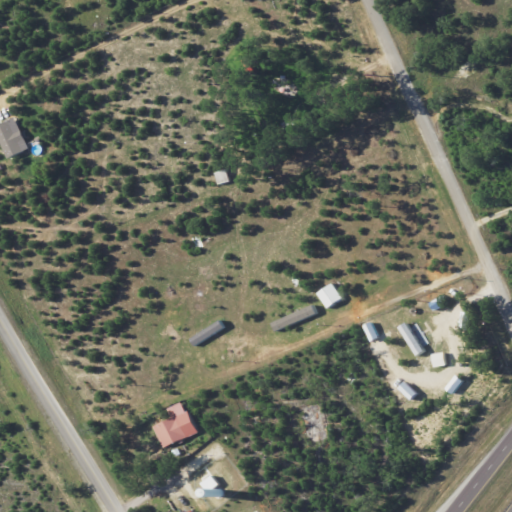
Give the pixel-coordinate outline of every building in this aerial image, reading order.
[(31,148),(16,118),(0,125),(0,139),(10,159),(31,148)] [(318,293),(328,308),(344,299),(334,283),(318,293)] [(320,317),(317,307),(272,320),(275,330),(320,317)] [(401,326),(415,356),(424,352),(410,322),(401,326)] [(447,366),(446,353),(434,354),(435,367),(447,366)] [(464,380),(456,375),(447,389),(455,394),(464,380)] [(162,447),(196,433),(183,402),(167,408),(171,418),(153,425),(162,447)]
